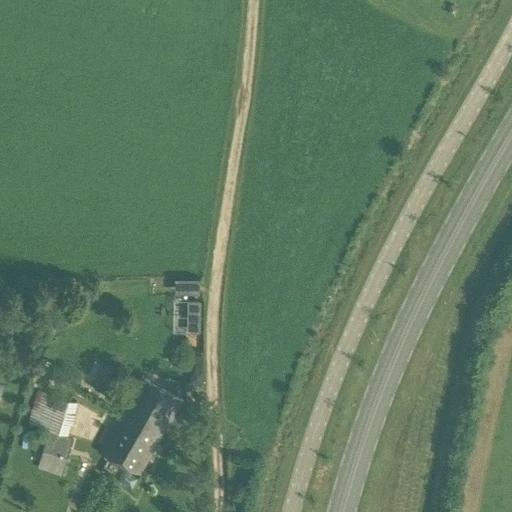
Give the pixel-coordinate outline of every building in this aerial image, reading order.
[(192,298),(193,330),(205,329),(204,297),(192,298)] [(95,359),(83,380),(112,396),(124,375),(120,373),(125,364),(111,356),(106,365),(95,359)] [(121,411),(162,434),(182,399),(142,375),(121,411)] [(68,435),(77,402),(38,390),(28,423),(68,435)] [(140,473),(162,434),(121,411),(99,450),(140,473)] [(62,475),(73,437),(48,430),(37,468),(62,475)]
